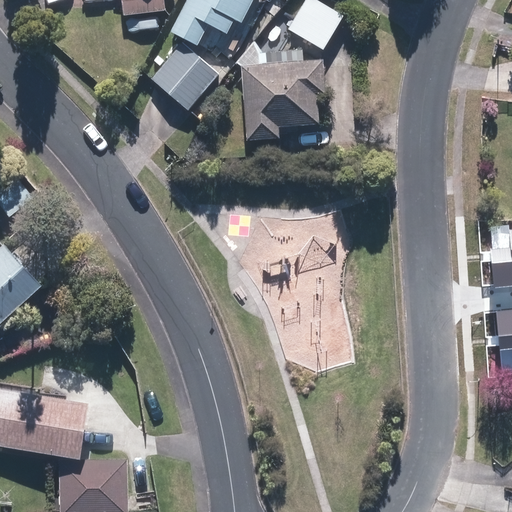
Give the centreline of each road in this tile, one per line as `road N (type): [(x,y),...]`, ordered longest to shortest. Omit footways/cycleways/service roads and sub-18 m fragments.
road 1 (residential): [(400,511),(436,424),(422,92),(458,0)]
road 2 (residential): [(234,511),(209,380),(153,247),(70,134),(0,62)]
